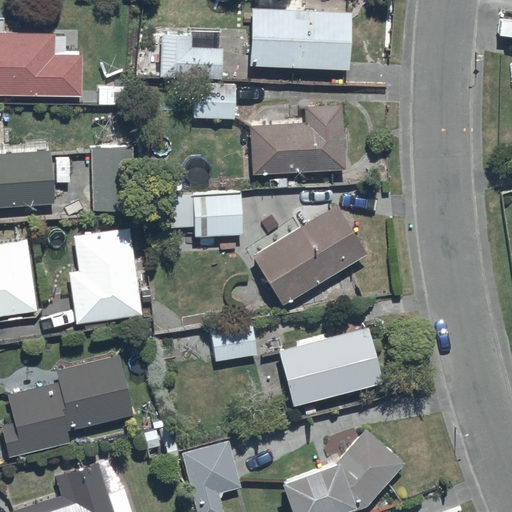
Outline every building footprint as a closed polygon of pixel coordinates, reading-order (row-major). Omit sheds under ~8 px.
[(291,0),(249,0),(248,56),(343,58),(347,3),(291,0)] [(0,84),(78,86),(79,45),(53,45),(53,25),(0,23),(0,84)] [(221,26),(159,24),(158,68),(219,70),(221,26)] [(192,74),(192,109),(233,111),(235,75),(192,74)] [(138,81),(97,81),(97,98),(138,98),(138,81)] [(302,111),(249,114),(251,163),(339,159),(336,95),(302,96),(302,111)] [(87,140),(90,202),(134,200),(131,138),(87,140)] [(0,196),(50,193),(47,142),(0,144),(0,196)] [(158,219),(193,219),(193,228),(238,228),(238,188),(193,188),(193,191),(158,191),(158,219)] [(332,195),(250,245),(281,294),(363,244),(332,195)] [(127,220),(72,227),(77,262),(67,263),(74,315),(140,305),(127,220)] [(0,306),(33,302),(25,229),(0,231),(0,306)] [(249,315),(209,321),(214,353),(254,346),(249,315)] [(363,317),(274,342),(288,396),(378,372),(363,317)] [(0,416),(7,447),(68,433),(65,420),(130,405),(116,346),(54,360),(57,373),(6,384),(13,413),(0,416)] [(332,442),(274,463),(290,509),(294,508),(295,511),(318,511),(364,495),(402,451),(361,417),(334,448),(332,442)] [(227,434),(180,445),(196,511),(207,511),(223,508),(217,484),(238,480),(227,434)] [(53,467),(59,486),(8,503),(10,511),(123,511),(131,509),(122,482),(107,487),(95,453),(53,467)]
